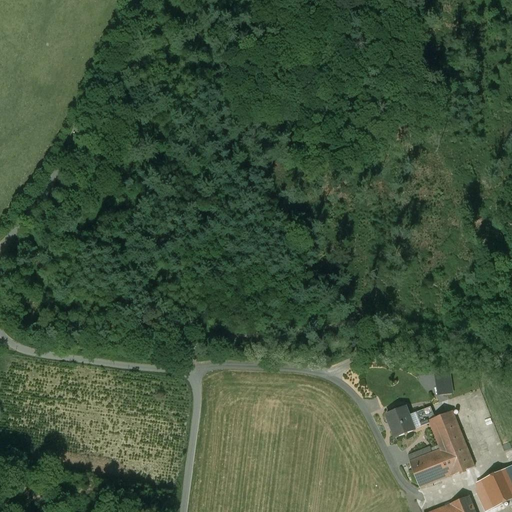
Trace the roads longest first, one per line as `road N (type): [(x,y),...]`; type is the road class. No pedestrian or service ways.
road 1 (unclassified): [(0,332),(34,353),(194,370),(183,511)]
road 2 (unclassified): [(133,0),(59,169),(0,250)]
